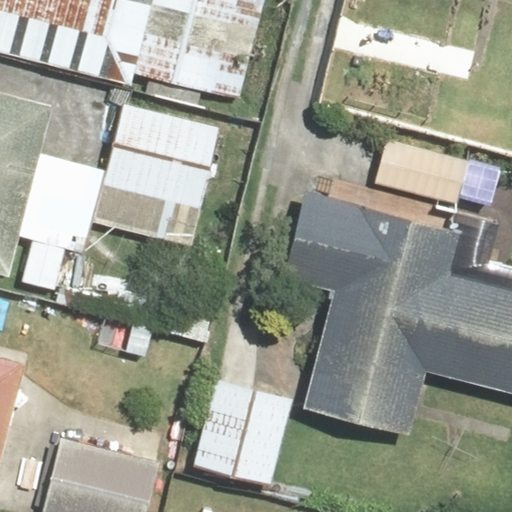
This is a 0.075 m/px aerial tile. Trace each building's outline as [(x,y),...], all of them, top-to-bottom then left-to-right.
[(0,0),(0,50),(95,73),(112,0),(0,0)] [(49,102),(0,89),(0,273),(5,275),(49,102)] [(23,278),(53,285),(61,249),(83,254),(91,221),(185,242),(211,121),(122,102),(107,170),(36,154),(18,240),(31,243),(23,278)] [(331,290),(300,407),(407,435),(425,369),(511,392),(511,284),(451,269),(462,230),(301,188),(277,276),(331,290)] [(0,449),(22,361),(0,355),(0,449)] [(289,400),(212,381),(191,469),(268,487),(289,400)] [(148,511),(160,463),(56,440),(39,511),(148,511)]
